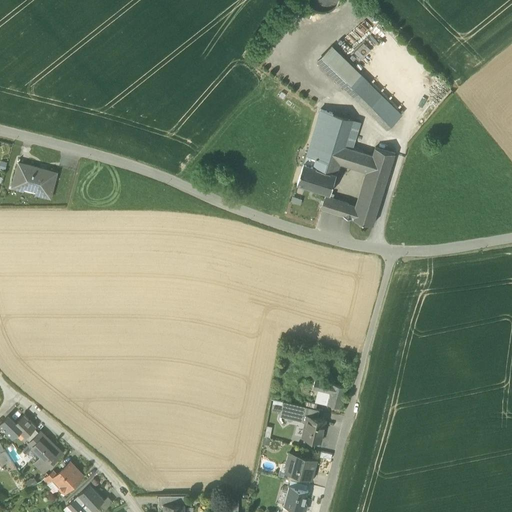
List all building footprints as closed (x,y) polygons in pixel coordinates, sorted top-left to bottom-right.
[(319,14),(323,14),(326,13),(329,12),(332,11),(335,8),(337,6),(339,3),(339,0),(304,0),(305,1),(306,4),(308,7),(310,9),(313,11),(316,13),(319,14)] [(318,61),(346,89),(361,74),(332,46),(318,61)] [(346,89),(379,122),(394,107),(361,74),(346,89)] [(401,114),(394,107),(379,122),(387,129),(401,114)] [(322,148),(335,152),(338,144),(345,146),(353,119),(320,109),(314,130),(310,144),(322,148)] [(345,146),(353,148),(361,122),(353,119),(345,146)] [(310,144),(307,154),(315,157),(314,162),(316,163),(315,166),(304,163),(297,183),(326,192),(325,196),(329,198),(330,193),(334,182),(319,178),(325,156),(319,154),(322,148),(310,144)] [(353,148),(345,146),(338,144),(335,152),(342,154),(340,162),(358,167),(363,152),(353,148)] [(359,200),(379,206),(395,153),(375,147),(373,155),(368,170),(359,200)] [(334,182),(340,162),(342,154),(335,152),(322,148),(319,154),(325,156),(319,178),(334,182)] [(373,155),(363,152),(358,167),(368,170),(373,155)] [(307,154),(304,163),(315,166),(316,163),(314,162),(315,157),(307,154)] [(39,194),(51,198),(57,173),(18,162),(13,184),(21,187),(22,182),(41,187),(39,194)] [(302,199),(293,196),(291,203),(300,206),(302,199)] [(348,204),(332,199),(329,198),(325,196),(321,208),(344,215),(348,204)] [(357,206),(377,212),(379,206),(359,200),(357,206)] [(344,215),(353,218),(357,206),(348,204),(344,215)] [(377,212),(357,206),(353,218),(373,225),(377,212)] [(318,390),(330,393),(332,384),(315,380),(313,389),(318,390)] [(332,384),(330,393),(328,404),(341,407),(346,387),(332,384)] [(315,401),(328,404),(330,393),(318,390),(315,401)] [(280,416),(283,402),(273,400),(270,413),(280,416)] [(280,416),(308,422),(309,417),(302,415),(303,407),(283,402),(280,416)] [(309,417),(317,419),(319,411),(303,407),(302,415),(309,417)] [(15,425),(13,426),(20,432),(26,438),(35,429),(37,427),(24,415),(15,425)] [(302,437),(320,442),(325,420),(317,419),(309,417),(308,422),(306,429),(304,428),(302,437)] [(0,425),(0,426),(7,433),(13,426),(15,425),(8,418),(0,425)] [(13,439),(20,432),(13,426),(7,433),(13,439)] [(26,438),(30,442),(39,433),(35,429),(26,438)] [(41,432),(39,433),(30,442),(28,445),(32,449),(45,436),(41,432)] [(35,463),(44,472),(62,453),(45,436),(32,449),(37,454),(41,457),(35,463)] [(264,437),(262,444),(269,445),(270,439),(270,438),(264,437)] [(22,451),(26,455),(32,449),(28,445),(22,451)] [(26,455),(31,460),(37,454),(32,449),(26,455)] [(0,453),(0,464),(1,466),(11,460),(5,451),(0,453)] [(320,457),(331,460),(332,454),(322,452),(320,457)] [(311,479),(312,479),(317,461),(289,453),(286,465),(291,467),(289,473),(311,479)] [(41,457),(37,454),(31,460),(35,463),(41,457)] [(62,493),(64,493),(82,476),(70,463),(57,476),(54,479),(60,485),(59,487),(58,489),(62,493)] [(278,476),(287,479),(289,473),(291,467),(286,465),(281,464),(278,476)] [(44,479),(48,484),(54,479),(57,476),(53,471),(44,479)] [(307,484),(310,485),(311,479),(289,473),(287,479),(292,480),(307,484)] [(25,482),(29,489),(38,483),(34,478),(32,479),(31,478),(25,482)] [(54,479),(48,484),(55,491),(59,487),(60,485),(54,479)] [(290,486),(306,490),(307,484),(292,480),(290,486)] [(74,511),(91,511),(99,505),(104,500),(90,484),(68,505),(74,511)] [(301,510),(306,511),(307,505),(305,505),(309,491),(306,490),(290,486),(289,491),(286,502),(285,506),(301,510)] [(286,502),(289,491),(282,489),(279,500),(286,502)] [(99,505),(104,510),(113,502),(108,496),(104,500),(99,505)] [(158,496),(158,504),(163,504),(163,503),(170,503),(170,496),(158,496)] [(163,504),(163,511),(183,511),(184,508),(184,503),(170,503),(163,503),(163,504)]
